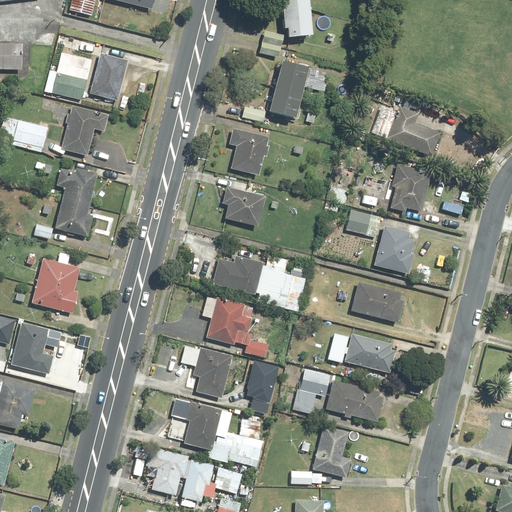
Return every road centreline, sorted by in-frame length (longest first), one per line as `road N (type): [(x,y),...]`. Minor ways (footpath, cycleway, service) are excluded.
road 1 (secondary): [(216,0),(81,511)]
road 2 (residential): [(429,511),(429,475),(511,177)]
